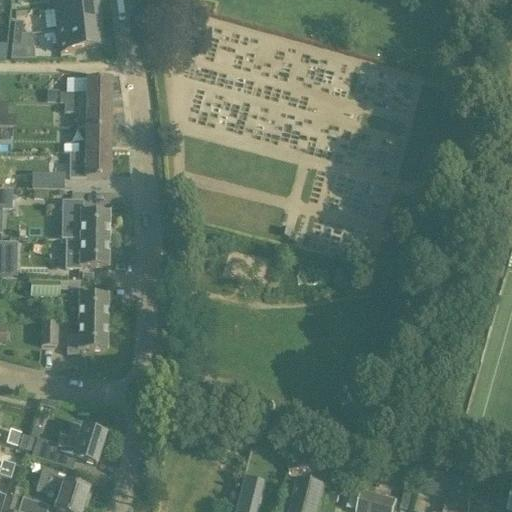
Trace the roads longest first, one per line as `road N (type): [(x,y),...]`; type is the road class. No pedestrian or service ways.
road 1 (residential): [(145,397),(147,169),(126,0)]
road 2 (residential): [(145,397),(0,374)]
